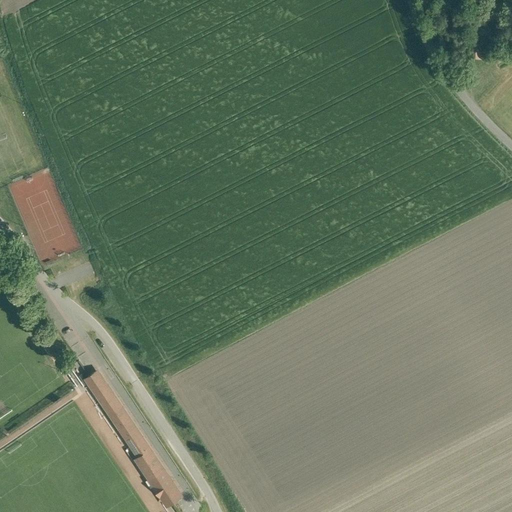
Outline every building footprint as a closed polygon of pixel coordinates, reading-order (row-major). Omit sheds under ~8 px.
[(97,368),(94,371),(97,375),(101,382),(111,396),(114,394),(104,378),(97,368)] [(91,378),(87,372),(82,375),(86,382),(88,381),(91,378)] [(97,375),(91,379),(96,385),(101,382),(97,375)] [(91,379),(91,378),(88,381),(138,455),(141,453),(96,385),(91,379)] [(140,432),(114,394),(111,396),(101,382),(96,385),(141,453),(138,455),(170,503),(175,499),(181,495),(182,495),(140,432)]
